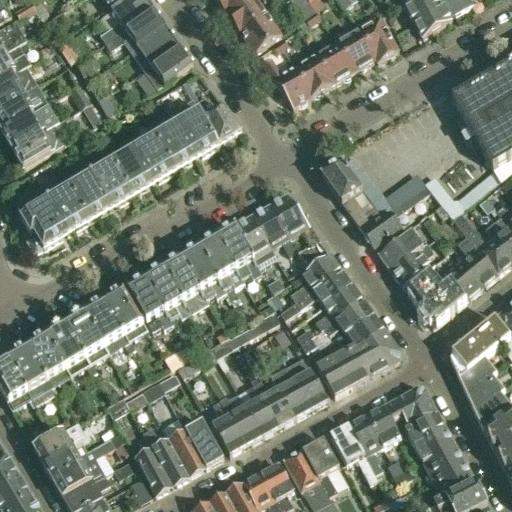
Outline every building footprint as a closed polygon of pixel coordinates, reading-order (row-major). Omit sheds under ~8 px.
[(41,4),(39,0),(26,0),(33,9),(41,4)] [(95,0),(100,0),(110,12),(126,0),(89,0),(92,3),(95,0)] [(142,0),(134,0),(112,15),(101,23),(109,36),(101,41),(106,48),(153,15),(142,0)] [(211,0),(225,19),(232,14),(252,0),(211,0)] [(225,19),(240,39),(268,19),(254,0),(252,0),(232,14),(225,19)] [(337,0),(335,1),(345,15),(358,5),(354,0),(337,0)] [(404,10),(413,26),(444,9),(442,6),(453,0),(421,0),(414,4),(404,10)] [(453,0),(442,6),(444,9),(413,26),(422,41),(452,24),(450,21),(473,8),(470,3),(474,0),(477,0),(478,2),(481,0),(453,0)] [(0,4),(0,30),(12,24),(6,14),(0,4)] [(16,17),(21,26),(37,17),(33,12),(31,8),(16,17)] [(310,31),(315,28),(310,21),(315,18),(309,9),(299,16),(310,31)] [(138,52),(139,53),(166,34),(153,15),(106,48),(112,57),(120,52),(126,61),(138,52)] [(48,27),(55,36),(68,27),(62,17),(48,27)] [(320,25),(315,18),(310,21),(315,28),(320,25)] [(255,60),(271,49),(282,41),(268,19),(240,39),(255,60)] [(380,24),(360,36),(376,67),(378,69),(399,57),(380,24)] [(16,28),(0,37),(0,63),(20,52),(28,47),(16,28)] [(143,72),(145,76),(179,52),(166,34),(139,53),(149,68),(143,72)] [(360,36),(339,49),(355,79),(376,67),(360,36)] [(288,52),(284,45),(284,44),(278,48),(284,56),(288,52)] [(60,53),(68,66),(71,71),(76,68),(76,69),(92,58),(91,57),(84,62),(81,58),(78,60),(74,53),(70,46),(60,53)] [(273,52),(279,60),(284,56),(278,48),(273,52)] [(339,49),(316,62),(333,91),(355,79),(339,49)] [(0,63),(0,87),(16,78),(26,72),(31,70),(20,52),(0,63)] [(164,90),(193,71),(179,52),(145,76),(150,83),(158,93),(164,90)] [(100,73),(92,58),(76,69),(88,88),(102,80),(98,74),(100,73)] [(316,62),(295,75),(312,104),(333,91),(316,62)] [(284,81),(271,64),(262,71),(293,115),(312,104),(295,75),(284,81)] [(511,70),(508,72),(509,73),(453,105),(493,174),(511,163),(511,70)] [(0,112),(37,90),(26,72),(16,78),(0,87),(0,112)] [(88,88),(100,108),(109,102),(107,100),(109,99),(104,91),(108,89),(102,80),(88,88)] [(0,112),(0,123),(6,133),(34,118),(28,107),(42,99),(37,90),(0,112)] [(81,115),(92,109),(80,91),(69,98),(81,115)] [(189,100),(195,110),(199,107),(194,97),(189,100)] [(100,108),(105,117),(114,113),(109,102),(100,108)] [(243,138),(223,112),(211,119),(203,105),(199,107),(195,110),(220,152),(243,138)] [(48,109),(34,118),(6,133),(1,137),(13,156),(60,128),(59,128),(48,109)] [(91,109),(83,114),(89,124),(97,119),(91,109)] [(180,116),(172,120),(197,165),(220,152),(195,110),(181,117),(180,116)] [(175,178),(197,165),(172,120),(165,124),(164,129),(154,127),(151,136),(175,178)] [(24,174),(66,149),(60,139),(71,133),(65,124),(59,128),(60,128),(13,156),(24,174)] [(137,140),(128,146),(154,191),(175,178),(151,136),(139,143),(137,140)] [(121,154),(108,161),(133,204),(154,191),(128,146),(119,151),(121,154)] [(112,217),(133,204),(108,161),(87,174),(112,217)] [(342,170),(323,181),(323,182),(343,209),(363,238),(375,230),(354,203),(363,198),(342,170)] [(87,174),(66,186),(91,228),(111,217),(112,217),(87,174)] [(511,181),(502,190),(506,194),(511,189),(511,181)] [(53,190),(43,196),(69,241),(91,228),(66,186),(55,193),(53,190)] [(375,255),(400,237),(402,235),(394,225),(431,198),(426,191),(390,218),(390,219),(375,230),(363,238),(375,255)] [(39,258),(69,241),(43,196),(40,192),(30,197),(35,206),(18,214),(33,241),(29,243),(28,247),(33,256),(39,258)] [(503,207),(495,196),(486,203),(495,213),(503,207)] [(320,247),(288,202),(270,213),(290,246),(303,239),(312,253),(320,247)] [(488,218),(495,213),(486,203),(480,209),(488,218)] [(443,224),(448,220),(449,219),(441,210),(435,215),(443,224)] [(511,219),(504,212),(498,217),(511,234),(511,219)] [(270,213),(253,223),(272,256),(278,264),(273,256),(282,251),(289,261),(297,257),(290,246),(270,213)] [(501,222),(487,235),(511,265),(511,234),(498,217),(497,217),(501,222)] [(454,225),(461,235),(469,228),(462,219),(454,225)] [(421,225),(424,229),(434,244),(442,239),(428,220),(421,225)] [(253,223),(235,233),(255,266),(260,275),(278,265),(278,264),(272,256),(253,223)] [(487,249),(478,239),(469,228),(461,235),(470,247),(471,246),(499,281),(511,270),(511,265),(487,235),(486,235),(493,244),(487,249)] [(235,233),(217,244),(237,277),(238,276),(244,286),(251,281),(254,286),(263,280),(260,275),(255,266),(235,233)] [(413,237),(379,260),(391,276),(427,250),(427,249),(423,252),(413,237)] [(434,244),(446,261),(446,262),(454,255),(442,239),(434,244)] [(217,244),(200,254),(219,287),(220,286),(226,296),(234,291),(235,294),(245,288),(243,286),(244,286),(238,276),(237,277),(217,244)] [(468,263),(462,268),(483,293),(499,281),(471,246),(470,247),(462,255),(468,263)] [(403,293),(431,272),(426,266),(434,260),(427,250),(391,276),(403,293)] [(200,254),(182,264),(200,297),(202,296),(210,309),(209,306),(215,302),(217,304),(227,299),(225,296),(226,296),(220,286),(219,287),(200,254)] [(302,281),(308,290),(291,301),(296,308),(306,301),(341,276),(330,261),(302,281)] [(182,264),(163,275),(183,308),(184,307),(191,320),(210,309),(202,296),(200,297),(182,264)] [(446,281),(448,284),(448,283),(468,306),(483,293),(462,268),(446,281)] [(163,275),(146,285),(166,318),(167,317),(172,327),(180,323),(182,325),(191,320),(184,307),(183,308),(163,275)] [(296,308),(281,318),(286,326),(301,315),(317,303),(323,311),(352,291),(341,276),(306,301),(296,308)] [(431,280),(409,298),(431,332),(433,334),(436,332),(468,306),(448,283),(448,284),(451,289),(443,295),(431,280)] [(279,284),(269,291),(273,298),(284,291),(279,284)] [(147,328),(152,338),(162,333),(165,336),(174,331),(172,328),(172,327),(167,317),(166,318),(146,285),(128,295),(147,328)] [(316,329),(321,336),(328,331),(363,306),(352,291),(323,311),(329,319),(316,329)] [(125,298),(106,308),(133,356),(136,354),(132,348),(146,340),(141,332),(144,331),(125,298)] [(340,334),(344,339),(345,341),(374,321),(363,306),(328,331),(321,336),(322,337),(325,335),(330,341),(340,334)] [(106,308),(87,320),(110,361),(126,352),(129,358),(133,356),(106,308)] [(264,323),(275,317),(271,310),(260,316),(264,323)] [(511,311),(499,322),(511,338),(511,311)] [(86,319),(66,331),(90,373),(110,361),(87,320),(86,319)] [(275,319),(259,328),(265,337),(280,328),(275,319)] [(344,339),(353,353),(356,357),(385,335),(374,321),(345,341),(344,339)] [(451,365),(461,386),(485,365),(502,351),(511,344),(495,325),(452,360),(450,362),(451,365)] [(249,346),(265,337),(259,328),(243,336),(249,346)] [(66,331),(48,342),(71,383),(90,373),(66,331)] [(309,334),(297,342),(302,350),(314,341),(309,334)] [(353,353),(350,355),(369,384),(399,367),(401,357),(385,335),(356,357),(353,353)] [(232,355),(249,346),(243,336),(226,345),(232,355)] [(307,357),(308,357),(318,350),(313,343),(314,342),(314,341),(302,350),(307,357)] [(47,343),(29,353),(52,394),(71,383),(48,342),(47,342),(47,343)] [(502,351),(511,366),(511,345),(511,344),(502,351)] [(216,365),(232,355),(226,345),(212,353),(210,354),(216,365)] [(337,352),(330,356),(352,393),(369,384),(350,355),(341,360),(337,352)] [(29,353),(10,364),(37,411),(55,400),(51,394),(52,394),(29,353)] [(201,373),(216,365),(210,354),(195,363),(201,373)] [(318,372),(335,403),(352,393),(330,356),(323,360),(327,367),(318,372)] [(178,372),(184,383),(201,373),(195,363),(178,372)] [(9,409),(13,416),(30,407),(33,413),(37,411),(10,364),(0,370),(0,394),(9,409)] [(166,367),(172,376),(178,372),(173,364),(166,367)] [(310,377),(303,365),(287,374),(313,415),(317,413),(329,407),(310,377)] [(497,380),(485,365),(461,386),(469,404),(494,383),(497,380)] [(146,378),(150,385),(157,381),(153,374),(146,378)] [(287,390),(278,395),(296,425),(313,415),(287,374),(279,378),(287,390)] [(176,379),(164,385),(160,388),(165,397),(169,395),(170,394),(181,389),(176,379)] [(255,392),(254,392),(280,434),(296,425),(278,395),(269,400),(259,383),(251,387),(255,392)] [(506,397),(494,383),(469,404),(478,421),(502,400),(506,397)] [(160,388),(142,397),(143,398),(148,408),(149,408),(166,399),(165,397),(160,388)] [(254,408),(245,413),(264,443),(280,434),(254,392),(247,396),(254,408)] [(408,433),(405,435),(409,433),(437,417),(426,396),(418,393),(384,412),(393,428),(403,422),(408,433)] [(143,398),(126,407),(131,415),(130,415),(131,417),(148,408),(143,398)] [(478,421),(485,437),(511,416),(511,412),(502,400),(478,421)] [(126,407),(123,403),(107,412),(113,424),(130,415),(131,415),(126,407)] [(227,404),(221,407),(248,452),(264,443),(245,413),(237,417),(233,409),(231,410),(227,404)] [(61,405),(44,408),(47,421),(64,418),(61,405)] [(221,426),(213,431),(231,462),(248,452),(221,407),(213,411),(216,417),(221,426)] [(384,412),(368,421),(384,454),(401,444),(393,428),(384,412)] [(511,416),(485,437),(498,463),(505,477),(511,489),(511,416)] [(405,435),(414,451),(446,433),(437,417),(409,433),(405,435)] [(368,421),(350,432),(376,480),(383,477),(375,459),(384,454),(368,421)] [(58,429),(62,437),(72,431),(67,423),(58,429)] [(203,427),(186,436),(206,473),(223,464),(203,427)] [(64,436),(34,454),(44,472),(73,455),(83,450),(83,449),(95,442),(89,432),(68,444),(64,436)] [(331,442),(347,471),(358,466),(367,485),(376,480),(350,432),(331,442)] [(414,451),(422,468),(455,450),(446,433),(414,451)] [(169,445),(162,449),(154,434),(143,439),(148,447),(173,493),(189,483),(169,445)] [(186,436),(169,445),(189,483),(206,473),(186,436)] [(122,441),(111,446),(115,453),(122,449),(126,447),(122,441)] [(339,474),(324,446),(311,453),(303,457),(325,499),(331,509),(329,504),(338,499),(328,481),(339,474)] [(135,464),(156,502),(173,493),(148,447),(139,451),(142,460),(135,464)] [(121,464),(128,459),(122,449),(115,453),(121,464)] [(44,472),(53,488),(83,472),(96,465),(96,464),(98,463),(92,454),(87,457),(83,450),(73,455),(44,472)] [(426,482),(428,486),(464,467),(455,450),(422,468),(429,481),(426,482)] [(286,467),(302,498),(302,499),(304,498),(311,511),(325,511),(331,509),(325,499),(303,457),(286,467)] [(0,491),(20,481),(7,460),(0,464),(0,491)] [(53,488),(63,505),(105,481),(96,465),(83,472),(53,488)] [(119,486),(138,476),(133,466),(114,476),(119,486)] [(388,471),(394,483),(403,478),(403,477),(398,466),(388,471)] [(441,501),(474,485),(464,467),(428,486),(429,486),(431,486),(441,501)] [(295,499),(279,471),(261,481),(278,511),(292,511),(287,503),(295,499)] [(411,474),(403,477),(403,478),(394,483),(398,491),(415,483),(411,474)] [(0,491),(0,511),(14,511),(32,501),(20,481),(0,491)] [(63,505),(67,511),(92,511),(102,506),(97,498),(111,491),(105,481),(63,505)] [(278,511),(261,481),(244,490),(255,511),(278,511)] [(153,504),(153,503),(143,485),(130,491),(140,510),(153,504)] [(443,504),(434,508),(436,511),(447,511),(449,511),(457,511),(481,499),(475,488),(443,504)] [(255,511),(244,490),(227,500),(234,511),(255,511)] [(386,498),(387,500),(390,507),(402,501),(397,492),(386,498)] [(485,511),(487,511),(488,511),(481,499),(457,511),(485,511)] [(234,511),(227,500),(210,509),(211,511),(234,511)] [(38,511),(32,501),(14,511),(38,511)] [(402,511),(406,510),(402,501),(390,507),(392,511),(402,511)]
